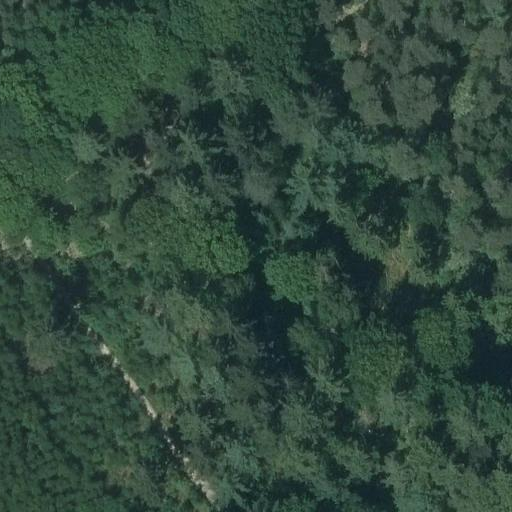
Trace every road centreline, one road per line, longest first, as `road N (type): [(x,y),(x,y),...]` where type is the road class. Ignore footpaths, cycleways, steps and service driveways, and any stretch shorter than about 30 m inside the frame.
road 1 (track): [(0,189),(19,233),(209,511)]
road 2 (track): [(188,0),(0,103)]
